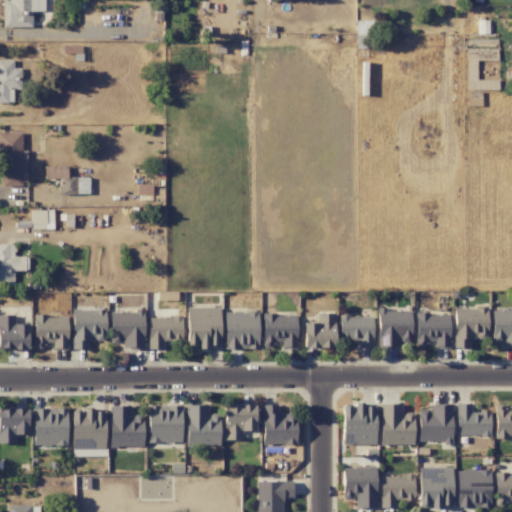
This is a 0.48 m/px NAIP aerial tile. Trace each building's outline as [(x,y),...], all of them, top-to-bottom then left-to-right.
[(8,0),(9,1),(1,1),(2,27),(31,26),(31,11),(44,11),(43,0),(8,0)] [(372,20),(355,21),(356,43),(372,43),(372,20)] [(20,68),(12,68),(12,60),(0,59),(0,102),(12,103),(12,89),(20,89),(20,68)] [(0,132),(0,185),(26,185),(26,150),(21,150),(21,132),(0,132)] [(67,166),(44,166),(44,179),(59,178),(59,194),(88,194),(88,177),(67,177),(67,166)] [(30,210),(30,228),(53,227),(52,210),(30,210)] [(0,286),(13,286),(13,271),(27,271),(27,257),(13,257),(13,243),(0,243),(0,286)] [(219,307),(186,307),(186,346),(197,346),(197,348),(219,348),(219,307)] [(468,348),(468,338),(486,339),(487,308),(453,307),(452,347),(468,348)] [(104,309),(71,310),(71,349),(86,349),(86,340),(105,340),(104,309)] [(511,309),(492,309),(490,341),(503,342),(503,346),(511,346),(511,309)] [(410,310),(377,310),(376,346),(409,346),(410,310)] [(109,311),(109,343),(122,344),(122,348),(142,349),(143,311),(109,311)] [(257,348),(257,311),(223,311),(223,348),(257,348)] [(303,348),(334,347),(333,313),(316,313),(317,322),(302,322),(303,348)] [(262,315),(262,345),(280,345),(280,349),(296,349),(295,314),(262,315)] [(448,314),(414,314),(415,341),(433,341),(434,348),(448,348),(448,314)] [(13,315),(0,315),(0,349),(27,349),(27,324),(14,324),(13,315)] [(66,349),(66,315),(32,316),(32,349),(42,349),(42,343),(51,343),(51,350),(66,349)] [(372,317),(338,316),(338,338),(359,339),(359,348),(372,348),(372,317)] [(148,317),(147,349),(162,349),(162,340),(180,341),(181,317),(148,317)] [(341,434),(350,434),(350,443),(374,444),(375,404),(352,403),(352,404),(341,404),(341,434)] [(295,444),(295,413),(277,413),(276,404),(262,405),(262,444),(295,444)] [(412,412),(401,413),(401,404),(379,404),(380,444),(413,444),(412,412)] [(417,441),(450,442),(451,405),(430,404),(430,410),(418,410),(417,441)] [(455,435),(489,435),(489,411),(470,411),(470,404),(455,404),(455,435)] [(511,436),(511,406),(505,406),(505,404),(493,404),(494,437),(511,436)] [(147,443),(180,442),(180,405),(147,406),(147,443)] [(186,405),(185,445),(218,446),(219,414),(207,413),(207,405),(186,405)] [(255,430),(254,405),(223,406),(224,440),(241,440),(241,431),(255,430)] [(142,414),(130,414),(130,406),(108,406),(109,447),(142,446),(142,414)] [(32,445),(65,446),(66,409),(33,408),(32,445)] [(104,408),(81,409),(70,409),(71,456),(105,456),(104,408)] [(27,435),(27,409),(0,409),(0,443),(14,444),(14,434),(27,435)] [(341,467),(342,498),(354,498),(355,509),(375,508),(374,466),(341,467)] [(451,468),(418,467),(417,507),(428,507),(451,508),(451,468)] [(489,507),(489,470),(456,470),(456,507),(489,507)] [(511,473),(493,473),(494,505),(504,505),(504,500),(511,500),(511,473)] [(379,476),(380,508),(394,508),(394,500),(413,500),(413,475),(379,476)] [(255,511),(281,511),(282,497),(292,497),(292,482),(256,481),(255,511)]
